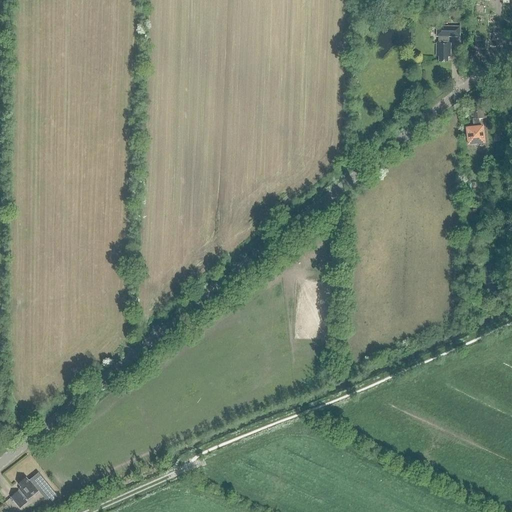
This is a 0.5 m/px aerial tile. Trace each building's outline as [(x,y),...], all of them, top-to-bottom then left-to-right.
[(436,37),(438,37),(447,37),(459,37),(459,27),(436,27),(436,37)] [(438,57),(438,62),(447,62),(447,57),(450,57),(450,43),(447,43),(447,37),(438,37),(437,43),(436,43),(436,57),(438,57)] [(480,108),(479,100),(471,101),(472,104),(469,105),(471,120),(472,120),(473,128),(466,128),(467,144),(483,143),(482,127),(479,127),(478,119),(483,119),(482,108),(480,108)] [(18,484),(20,488),(18,489),(27,500),(38,491),(49,504),(57,497),(38,474),(28,482),(25,478),(18,484)] [(10,497),(19,508),(27,503),(17,491),(10,497)]
